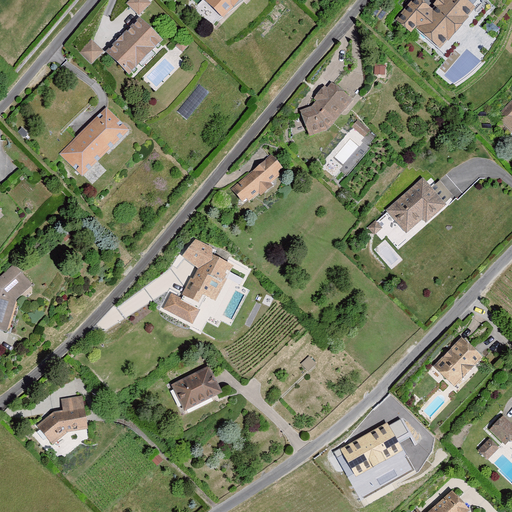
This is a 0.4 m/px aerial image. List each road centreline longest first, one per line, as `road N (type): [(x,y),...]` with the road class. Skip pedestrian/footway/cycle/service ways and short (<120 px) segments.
road 1 (residential): [(0,407),(58,361),(130,284),(367,0)]
road 2 (residential): [(511,260),(348,423),(226,511)]
road 3 (residential): [(94,0),(0,108)]
road 4 (unknown): [(218,370),(276,415),(308,454)]
